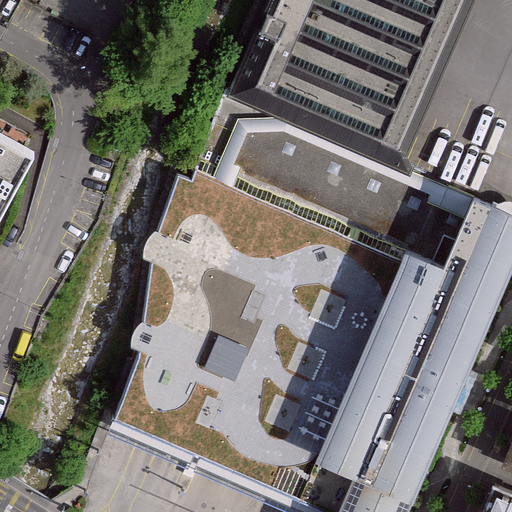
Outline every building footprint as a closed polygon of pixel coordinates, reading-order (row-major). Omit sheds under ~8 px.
[(511,0),(270,0),(228,94),(407,167),(476,0),(511,0)] [(407,167),(228,94),(207,157),(221,164),(217,175),(449,261),(472,193),(407,167)] [(0,227),(43,149),(0,125),(0,227)] [(339,511),(449,261),(217,175),(182,165),(146,245),(112,425),(139,437),(158,445),(181,454),(216,469),(244,481),(278,495),(308,508),(317,511),(339,511)] [(511,208),(472,193),(449,261),(339,511),(409,511),(511,275),(511,208)] [(511,511),(511,491),(494,483),(480,511),(511,511)]
